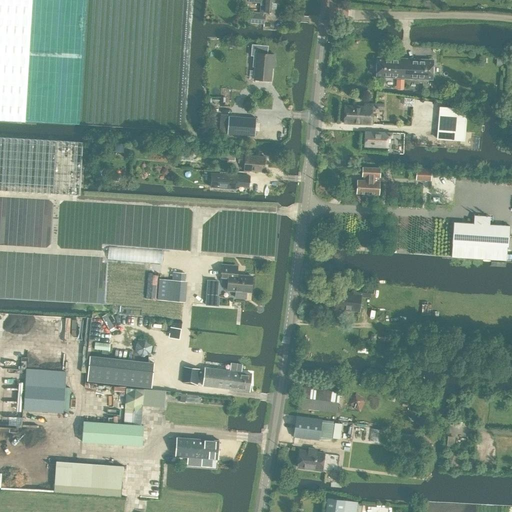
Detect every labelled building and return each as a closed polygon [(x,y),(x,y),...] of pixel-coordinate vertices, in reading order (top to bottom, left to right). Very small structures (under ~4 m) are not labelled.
[(0,0),(0,119),(25,121),(32,0),(0,0)] [(261,0),(264,4),(262,4),(261,11),(263,11),(263,12),(269,12),(269,13),(270,13),(269,15),(276,16),(277,13),(278,13),(278,0),(261,0)] [(264,23),(264,14),(248,13),(247,21),(264,23)] [(267,54),(268,46),(252,45),(251,56),(257,56),(255,80),(270,81),(271,67),(273,67),(274,55),(267,54)] [(404,77),(405,60),(377,59),(377,63),(375,64),(375,70),(376,72),(376,75),(383,76),(385,77),(389,77),(390,76),(404,77)] [(432,78),(432,74),(433,73),(434,67),(432,65),(432,62),(405,60),(404,77),(417,77),(419,79),(423,79),(424,78),(432,78)] [(344,105),(343,123),(371,124),(372,110),(383,110),(383,105),(372,104),(372,106),(344,105)] [(439,106),(436,139),(464,141),(467,109),(439,106)] [(228,116),(227,134),(254,136),(256,118),(228,116)] [(364,132),(364,146),(387,147),(388,133),(364,132)] [(0,190),(80,195),(83,143),(0,137),(0,190)] [(116,143),(115,152),(123,152),(124,144),(116,143)] [(220,152),(219,159),(234,161),(235,153),(220,152)] [(239,155),(238,163),(244,164),(243,170),(264,172),(265,157),(239,155)] [(379,178),(380,169),(363,168),(362,177),(366,177),(366,182),(357,181),(357,194),(378,195),(379,183),(377,183),(377,178),(379,178)] [(430,180),(431,169),(416,168),(416,180),(430,180)] [(211,174),(210,187),(236,189),(236,185),(249,186),(250,177),(211,174)] [(452,243),(451,257),(506,260),(507,259),(511,259),(511,254),(507,254),(507,247),(508,247),(510,226),(490,225),(490,217),(474,216),(473,224),(453,223),(452,243)] [(251,292),(252,277),(236,276),(237,269),(222,268),(221,278),(228,279),(227,291),(236,291),(235,298),(245,299),(246,292),(251,292)] [(184,282),(185,274),(173,272),(172,281),(159,280),(157,300),(183,302),(185,282),(184,282)] [(370,298),(370,288),(355,287),(354,294),(336,292),(335,309),(359,312),(360,297),(370,298)] [(179,339),(181,329),(170,328),(168,338),(179,339)] [(141,356),(150,354),(152,345),(145,338),(138,341),(136,350),(141,356)] [(90,356),(87,381),(151,388),(154,363),(90,356)] [(240,373),(241,366),(231,365),(230,371),(204,368),(202,386),(248,392),(250,374),(240,373)] [(197,385),(199,369),(184,366),(182,383),(197,385)] [(68,412),(69,388),(65,387),(65,372),(26,370),(23,410),(63,413),(63,412),(68,412)] [(337,413),(339,392),(300,386),(297,407),(337,413)] [(126,388),(123,425),(140,426),(142,406),(164,407),(165,391),(126,388)] [(319,441),(319,440),(331,440),(333,424),(321,422),(321,421),(296,418),(293,437),(319,441)] [(83,422),(82,442),(142,446),(143,426),(140,426),(123,425),(83,422)] [(200,458),(218,459),(219,440),(177,437),(175,457),(191,458),(190,466),(199,466),(200,458)] [(317,454),(317,451),(308,450),(308,452),(300,452),(298,468),(322,471),(324,455),(317,454)] [(91,464),(89,494),(121,497),(123,466),(91,464)] [(353,511),(355,511),(357,503),(327,499),(325,511),(342,511),(343,511),(353,511)]
